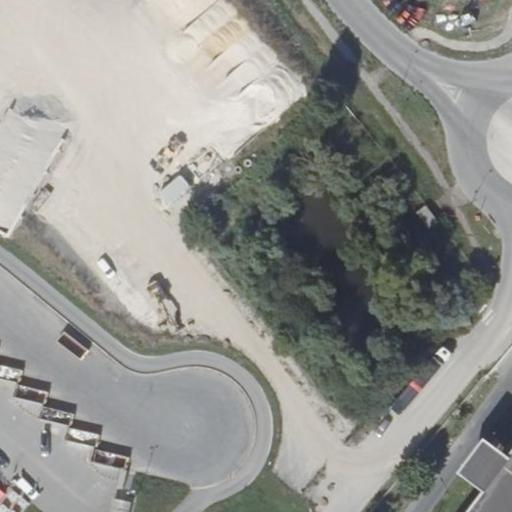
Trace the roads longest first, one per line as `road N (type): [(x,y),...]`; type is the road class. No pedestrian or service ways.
road 1 (unclassified): [(342,511),(509,308)]
road 2 (unknown): [(0,319),(119,409),(179,433),(219,438)]
road 3 (unclassified): [(470,109),(350,0)]
road 4 (unclassified): [(470,109),(465,163),(483,195),(511,213)]
